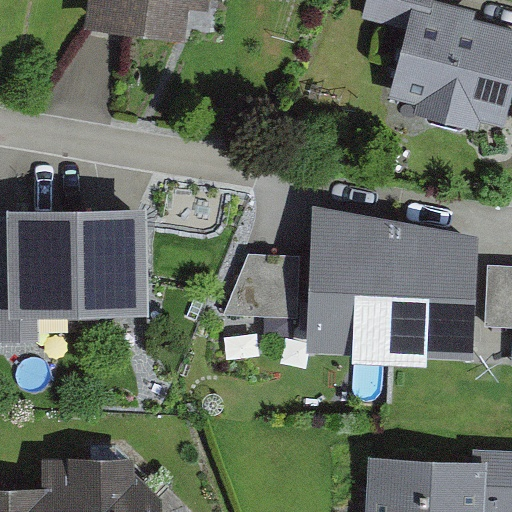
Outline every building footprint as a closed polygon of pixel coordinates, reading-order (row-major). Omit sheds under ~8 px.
[(210,0),(88,0),(85,21),(95,23),(115,25),(136,28),(185,35),(189,2),(209,5),(210,0)] [(406,26),(389,93),(416,100),(414,108),(477,124),(480,116),(504,122),(511,90),(511,24),(476,14),(478,6),(453,0),(365,0),(362,14),(406,26)] [(481,227),(311,197),(306,345),(473,352),(481,227)] [(7,214),(0,214),(0,338),(40,338),(39,310),(148,308),(146,200),(7,203),(7,214)] [(301,253),(248,250),(223,313),(299,315),(301,253)] [(511,262),(487,262),(485,324),(511,325),(511,357),(511,362),(511,262)] [(511,511),(511,447),(473,446),(472,454),(366,449),(363,511),(511,511)] [(0,511),(161,511),(161,489),(135,464),(135,451),(40,453),(40,479),(0,479),(0,511)]
